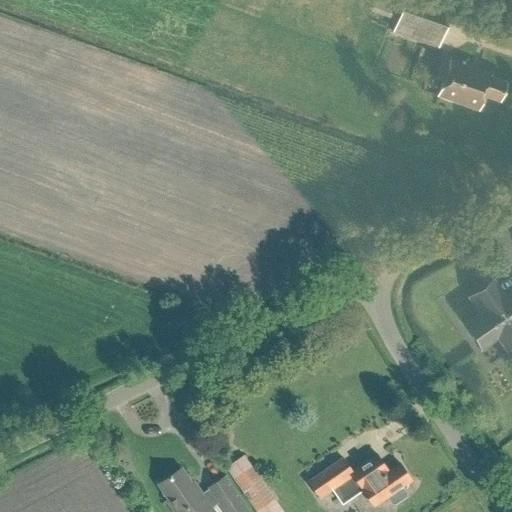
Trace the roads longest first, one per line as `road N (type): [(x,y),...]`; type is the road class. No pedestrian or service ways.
road 1 (unclassified): [(0,453),(360,276)]
road 2 (unclassified): [(503,511),(397,351),(360,276)]
road 3 (unclassified): [(360,276),(511,200)]
